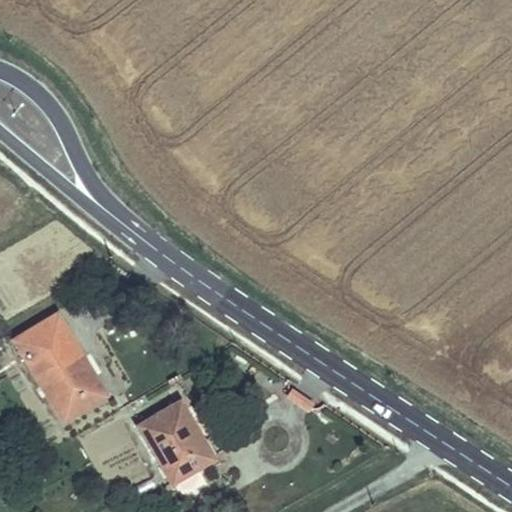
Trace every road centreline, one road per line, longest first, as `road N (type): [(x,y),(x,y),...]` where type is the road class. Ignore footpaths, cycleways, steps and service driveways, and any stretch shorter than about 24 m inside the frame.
road 1 (secondary): [(146,241),(511,488)]
road 2 (secondary): [(146,241),(92,181),(57,111),(0,63)]
road 3 (secondary): [(0,133),(79,200),(146,241)]
